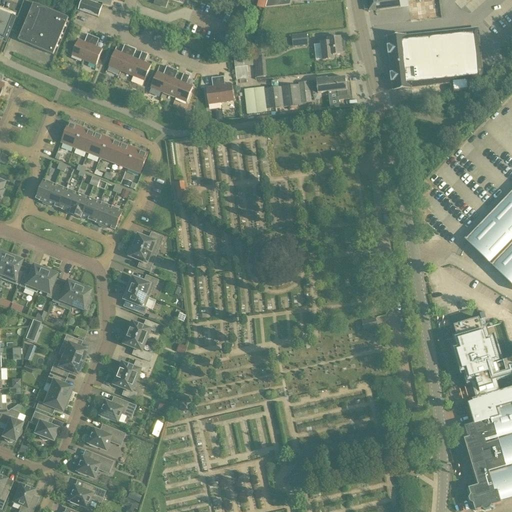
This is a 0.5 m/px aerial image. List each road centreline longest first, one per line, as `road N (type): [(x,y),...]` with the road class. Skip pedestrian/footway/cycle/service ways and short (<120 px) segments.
road 1 (tertiary): [(440,511),(442,434),(414,255),(356,0)]
road 2 (residential): [(52,107),(152,145),(156,154),(132,215),(113,240)]
road 3 (residential): [(48,468),(59,459),(106,339),(101,269)]
road 4 (residential): [(225,67),(205,69),(116,34),(130,0)]
